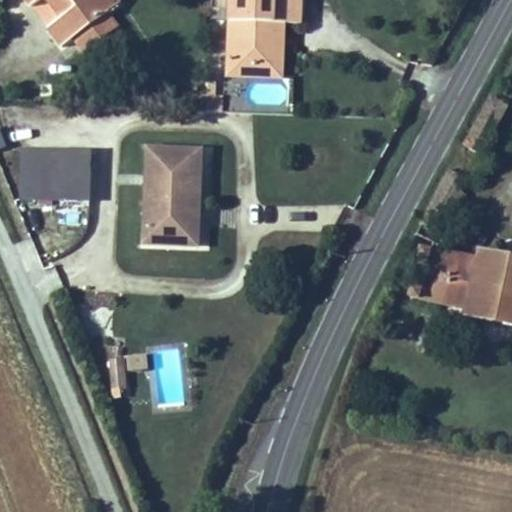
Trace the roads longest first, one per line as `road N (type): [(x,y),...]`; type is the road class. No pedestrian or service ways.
road 1 (primary): [(266,511),(337,300),(511,2)]
road 2 (residential): [(108,511),(0,240)]
